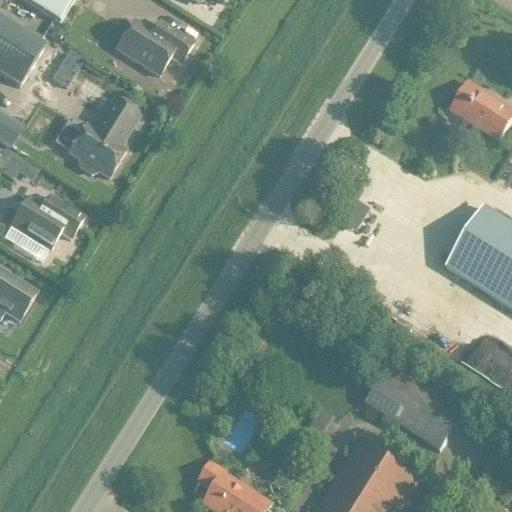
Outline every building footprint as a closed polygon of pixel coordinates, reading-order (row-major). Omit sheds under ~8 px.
[(16,0),(57,25),(73,0),(16,0)] [(0,78),(17,90),(43,49),(0,22),(0,78)] [(157,24),(150,36),(131,24),(113,51),(157,79),(168,62),(178,68),(192,46),(157,24)] [(448,112),(497,143),(511,118),(511,113),(466,85),(448,112)] [(78,163),(77,166),(78,170),(89,177),(94,176),(95,174),(107,181),(124,154),(118,150),(138,119),(113,103),(93,134),(83,128),(66,156),(78,163)] [(45,197),(37,209),(26,202),(9,229),(47,253),(58,236),(68,242),(82,220),(45,197)] [(511,228),(481,209),(443,270),(511,313),(511,228)] [(0,322),(4,316),(17,324),(34,297),(0,274),(0,322)] [(363,406),(437,452),(462,411),(389,365),(363,406)] [(318,415),(299,446),(314,455),(333,425),(318,415)] [(356,449),(316,511),(399,511),(416,486),(356,449)] [(266,511),(270,507),(222,477),(223,474),(209,465),(191,492),(192,493),(197,486),(210,494),(201,507),(209,511),(266,511)]
